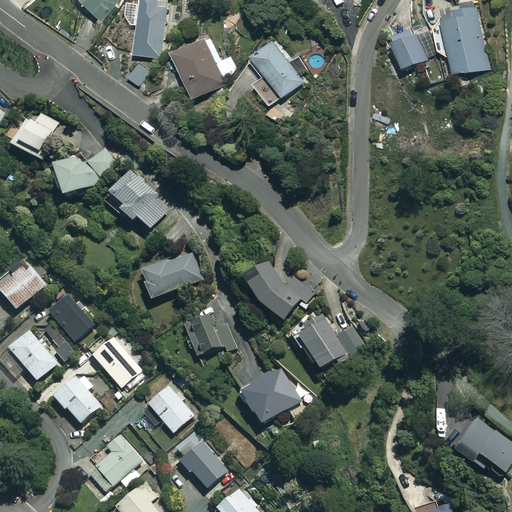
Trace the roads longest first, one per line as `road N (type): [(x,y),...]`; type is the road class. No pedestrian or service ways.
road 1 (residential): [(335,269),(262,191),(0,8)]
road 2 (residential): [(390,0),(373,32),(363,83),(360,226),(335,269)]
